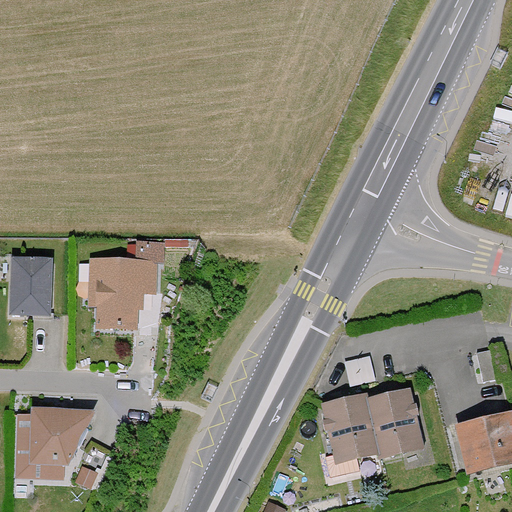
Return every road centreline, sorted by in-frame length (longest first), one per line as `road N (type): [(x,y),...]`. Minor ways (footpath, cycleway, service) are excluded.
road 1 (primary): [(367,210),(213,511)]
road 2 (primary): [(471,0),(367,210)]
road 3 (residential): [(367,210),(433,242),(511,262)]
road 4 (residential): [(0,385),(128,392)]
